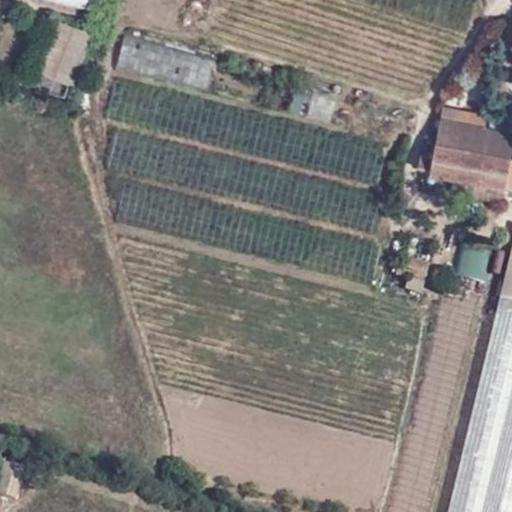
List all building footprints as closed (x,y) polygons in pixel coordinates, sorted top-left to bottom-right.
[(91,0),(57,0),(89,8),(91,0)] [(92,30),(53,15),(34,64),(74,79),(92,30)] [(218,55),(126,31),(117,65),(209,89),(218,55)] [(293,114),(332,120),(335,94),(296,89),(293,114)] [(491,112),(446,104),(435,167),(511,179),(511,125),(489,121),(491,112)] [(462,241),(452,273),(481,281),(490,249),(462,241)] [(406,265),(404,288),(424,289),(425,266),(406,265)] [(511,511),(511,267),(453,511),(511,511)]
